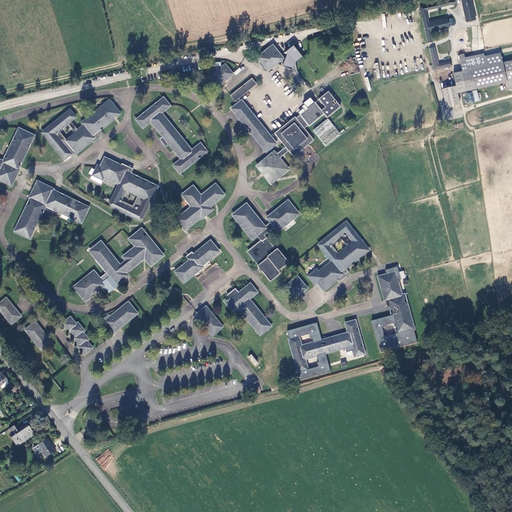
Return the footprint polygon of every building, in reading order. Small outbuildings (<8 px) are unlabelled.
[(449,26),(447,19),(428,23),(424,9),(455,2),(454,0),(447,0),(420,6),(428,42),(432,42),(429,31),(449,26)] [(470,0),(461,0),(463,0),(467,22),(475,20),(470,0)] [(285,58),(280,62),(283,63),(282,65),(292,69),(292,68),(294,69),(294,70),(297,71),(295,61),(302,56),(293,45),(284,53),(286,56),(285,58)] [(272,46),(266,51),(267,52),(273,48),(280,57),(274,62),(275,64),(282,58),(272,46)] [(271,65),(272,66),(275,64),(274,62),(280,57),(273,48),(267,52),(266,51),(262,54),(263,56),(259,58),(262,62),(261,63),(263,66),(264,65),(267,68),(271,65)] [(433,48),(430,49),(434,70),(451,67),(450,63),(437,66),(433,48)] [(462,72),(502,63),(501,56),(485,59),(484,55),(465,59),(464,54),(458,56),(462,72)] [(511,60),(502,63),(462,72),(453,74),(458,93),(507,82),(508,89),(511,88),(511,60)] [(225,66),(211,78),(217,86),(224,81),(223,80),(228,76),(228,77),(232,74),(225,66)] [(252,79),(230,96),(235,102),(236,101),(239,99),(257,85),(252,79)] [(292,91),(291,92),(289,89),(284,93),(289,99),(295,94),(292,91)] [(274,153),(257,167),(261,172),(262,171),(265,175),(264,175),(271,183),(287,170),(278,158),(288,150),(293,157),(299,152),(297,151),(307,143),(308,144),(314,140),(304,128),(308,125),(309,126),(324,114),(327,118),(340,107),(336,102),(333,105),(331,102),(335,100),(328,92),(319,99),(325,107),(321,110),(315,102),(307,109),(308,110),(305,111),(305,110),(299,114),(300,115),(301,117),(297,120),(296,118),(295,117),(275,133),(286,148),(276,156),(274,153)] [(143,116),(137,120),(143,127),(148,123),(148,122),(150,120),(183,160),(180,162),(180,161),(174,166),(180,172),(185,168),(185,167),(187,165),(188,166),(198,158),(197,157),(199,156),(200,156),(206,152),(200,145),(195,149),(195,150),(192,152),(160,112),(163,110),(163,111),(169,106),(163,99),(158,104),(156,106),(155,105),(145,114),(146,115),(143,116)] [(50,125),(51,126),(48,129),(47,127),(43,131),(44,132),(43,133),(44,134),(43,135),(46,139),(47,138),(49,141),(48,142),(51,146),(53,145),(55,148),(54,149),(57,153),(58,152),(60,155),(59,156),(62,160),(63,159),(65,161),(71,156),(69,154),(73,151),(76,154),(78,152),(77,151),(80,149),(81,150),(85,146),(84,145),(87,143),(88,144),(92,140),(94,142),(99,138),(95,133),(99,129),(104,125),(105,126),(114,119),(113,118),(119,113),(110,101),(105,105),(104,103),(98,109),(99,110),(88,119),(90,121),(84,126),(78,131),(71,122),(76,118),(74,116),(75,115),(72,112),(71,113),(70,111),(69,112),(68,111),(64,114),(65,115),(62,118),(61,117),(57,120),(58,121),(55,123),(54,122),(50,125)] [(270,137),(241,102),(239,104),(232,109),(266,151),(275,144),(270,137)] [(385,126),(381,113),(377,114),(378,116),(375,117),(378,128),(385,126)] [(313,130),(325,146),(340,135),(328,119),(313,130)] [(103,134),(99,129),(95,133),(99,138),(103,134)] [(25,133),(19,130),(15,138),(16,139),(15,141),(14,141),(8,154),(9,155),(5,163),(6,164),(5,166),(0,163),(0,176),(2,177),(1,181),(11,186),(13,180),(11,179),(20,160),(22,161),(28,148),(27,147),(28,144),(29,145),(33,137),(27,134),(26,134),(25,134),(25,133)] [(130,176),(125,173),(128,167),(122,164),(121,166),(105,159),(101,167),(97,165),(92,176),(102,181),(104,177),(118,184),(125,187),(122,192),(117,190),(116,192),(115,191),(112,196),(114,196),(112,200),(111,199),(108,203),(110,204),(109,205),(111,206),(110,208),(114,210),(115,208),(119,210),(118,212),(122,214),(123,212),(126,214),(126,215),(130,218),(131,216),(134,218),(134,219),(138,222),(139,220),(140,221),(141,219),(142,220),(144,216),(143,215),(145,212),(146,212),(148,208),(147,207),(157,188),(154,187),(154,188),(150,186),(151,185),(146,183),(146,184),(142,182),(143,181),(138,179),(138,180),(134,178),(135,177),(131,175),(130,175),(130,176)] [(133,170),(128,167),(125,173),(130,176),(130,175),(131,175),(133,170)] [(27,207),(15,232),(29,238),(41,214),(40,213),(43,205),(44,203),(58,210),(57,211),(81,223),(88,208),(64,197),(63,198),(49,191),(49,192),(46,191),(48,188),(38,183),(35,188),(37,189),(28,208),(27,207)] [(125,187),(118,184),(115,191),(116,192),(117,190),(122,192),(125,187)] [(223,196),(215,185),(201,197),(193,187),(183,195),(192,207),(186,212),(187,213),(185,215),(184,214),(180,217),(180,218),(177,221),(180,224),(181,224),(181,225),(182,225),(181,225),(184,229),(187,226),(187,227),(192,224),(191,223),(194,221),(195,222),(200,217),(199,215),(223,196)] [(246,205),(234,215),(249,234),(253,238),(257,235),(262,241),(249,252),(259,264),(257,266),(259,268),(260,267),(263,271),(262,271),(270,282),(281,273),(279,271),(289,263),(277,249),(275,250),(263,235),(274,226),(277,230),(281,226),(282,227),(298,214),(288,202),(275,212),(274,211),(272,213),(272,214),(267,218),(271,223),(265,228),(246,205)] [(318,282),(324,289),(338,279),(340,281),(345,276),(341,271),(345,267),(346,268),(349,265),(349,264),(352,262),(352,263),(356,260),(356,259),(358,256),(359,257),(363,254),(362,253),(365,251),(366,252),(368,250),(356,235),(357,234),(354,230),(353,231),(351,228),(352,227),(349,223),(347,224),(346,223),(345,224),(344,223),(340,226),(341,227),(338,229),(337,228),(334,231),(334,232),(331,235),(331,234),(327,237),(328,238),(325,240),(324,239),(320,242),(321,244),(320,244),(321,246),(319,247),(323,251),(324,250),(326,253),(325,253),(328,257),(329,256),(333,261),(319,272),(317,269),(308,276),(315,285),(318,282)] [(75,288),(85,301),(91,296),(91,295),(97,290),(98,290),(104,286),(109,291),(122,281),(119,278),(145,258),(151,265),(161,257),(159,255),(160,253),(146,236),(144,237),(140,232),(135,235),(135,236),(134,236),(134,237),(133,237),(130,239),(136,247),(124,257),(127,261),(120,267),(101,243),(96,247),(95,247),(95,248),(90,251),(108,273),(100,280),(94,273),(87,277),(88,278),(81,284),(81,283),(75,288)] [(194,258),(179,270),(179,271),(177,273),(179,277),(180,276),(180,277),(180,278),(181,277),(181,278),(184,282),(198,270),(198,269),(218,252),(215,247),(214,248),(213,247),(214,246),(210,242),(193,257),(194,258)] [(401,296),(395,273),(379,277),(385,301),(388,300),(391,309),(392,308),(394,314),(393,315),(396,326),(397,326),(399,333),(403,332),(403,331),(404,331),(404,332),(405,331),(404,331),(405,331),(413,329),(406,303),(405,303),(403,296),(401,296)] [(298,278),(286,287),(295,298),(300,294),(299,293),(301,291),(302,292),(306,289),(298,278)] [(232,300),(227,304),(232,310),(237,306),(257,331),(261,328),(264,331),(270,326),(247,298),(255,291),(250,285),(238,295),(239,296),(233,300),(232,300)] [(0,304),(0,309),(11,324),(20,317),(17,314),(13,309),(6,300),(0,304)] [(132,308),(128,303),(115,314),(116,314),(114,315),(113,314),(111,316),(111,317),(105,321),(105,322),(112,330),(118,325),(120,327),(137,313),(133,309),(132,309),(131,308),(132,308)] [(213,316),(207,310),(198,317),(201,321),(202,320),(204,323),(203,323),(210,332),(211,331),(214,334),(221,327),(216,320),(215,320),(212,317),(213,316)] [(70,319),(63,324),(65,327),(66,327),(67,328),(66,329),(69,331),(70,330),(73,333),(74,333),(75,334),(74,335),(76,337),(75,338),(77,341),(78,342),(78,343),(80,346),(78,347),(81,350),(82,351),(84,354),(91,349),(88,344),(87,345),(85,342),(87,340),(84,337),(85,337),(82,333),(83,331),(80,327),(80,328),(77,325),(75,326),(73,324),(74,323),(70,319)] [(298,337),(289,340),(291,347),(292,346),(293,349),(292,350),(296,362),(297,362),(298,365),(297,365),(299,372),(307,369),(305,363),(303,359),(353,345),(354,349),(353,349),(355,356),(364,354),(362,347),(361,347),(360,344),(361,344),(357,331),(356,331),(356,328),(355,322),(346,324),(348,331),(349,331),(350,333),(300,347),(299,344),(300,344),(298,337)] [(42,350),(51,343),(41,332),(37,327),(35,324),(26,331),(42,350)] [(248,357),(255,366),(258,364),(251,355),(248,357)] [(3,370),(0,372),(0,386),(2,389),(9,383),(7,381),(8,380),(4,375),(6,374),(3,370)] [(19,430),(15,425),(9,429),(14,436),(12,438),(17,446),(35,434),(28,424),(19,430)] [(37,442),(39,445),(47,439),(45,436),(37,442)] [(47,439),(39,445),(33,448),(37,455),(43,451),(46,457),(55,451),(47,439)]
